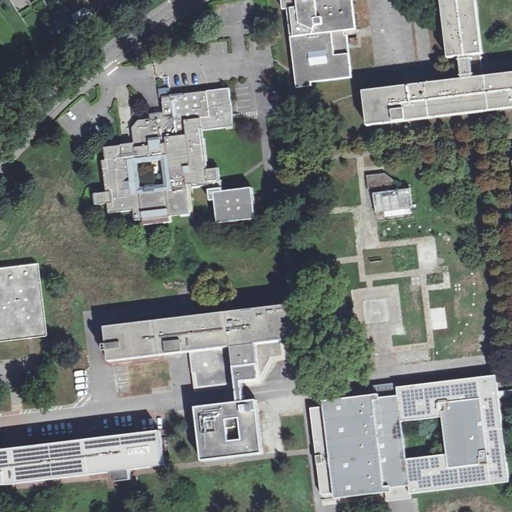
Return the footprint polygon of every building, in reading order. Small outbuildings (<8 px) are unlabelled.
[(102,12),(104,11),(115,5),(112,0),(94,0),(95,0),(102,12)] [(289,7),(297,85),(312,84),(312,80),(353,75),(348,34),(346,34),(345,30),(356,28),(352,0),(284,0),(285,7),(289,7)] [(364,92),(368,126),(511,109),(511,74),(487,77),(477,0),(441,0),(451,81),(364,92)] [(80,28),(95,18),(92,13),(77,22),(80,28)] [(195,186),(210,184),(212,200),(216,199),(219,223),(257,219),(254,187),(225,191),(223,179),(221,179),(219,167),(209,169),(204,129),(235,126),(230,87),(163,95),(165,112),(152,113),(153,118),(140,119),(133,128),(135,143),(105,146),(107,159),(104,160),(108,191),(97,192),(98,204),(109,202),(110,212),(135,209),(137,220),(144,219),(145,224),(161,222),(160,217),(192,213),(188,184),(194,183),(195,186)] [(374,192),(378,221),(415,216),(411,187),(400,189),(398,183),(385,172),(367,174),(369,189),(381,187),(382,191),(374,192)] [(0,341),(45,336),(36,264),(0,268),(0,341)] [(288,305),(241,312),(205,317),(182,320),(183,324),(110,333),(111,345),(105,346),(105,352),(112,351),(113,357),(168,350),(169,355),(186,353),(190,352),(193,373),(199,373),(201,387),(237,382),(253,381),(259,380),(271,358),(283,356),(282,341),(293,340),(288,305)] [(510,482),(500,399),(500,395),(500,391),(498,376),(399,387),(400,393),(384,395),(324,402),(325,408),(313,409),(318,450),(323,495),(336,494),(336,499),(394,492),(393,488),(401,487),(410,486),(411,494),(510,482)] [(511,389),(509,390),(500,391),(500,395),(500,399),(511,397),(511,389)] [(240,401),(199,406),(206,460),(262,452),(255,399),(240,401)] [(160,431),(0,450),(0,484),(111,471),(113,482),(129,480),(128,469),(164,465),(160,431)]
